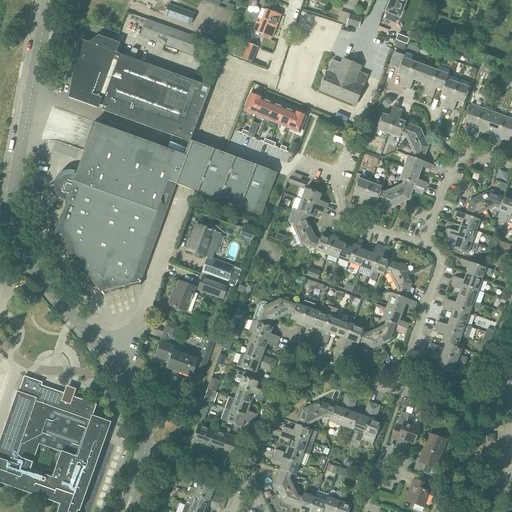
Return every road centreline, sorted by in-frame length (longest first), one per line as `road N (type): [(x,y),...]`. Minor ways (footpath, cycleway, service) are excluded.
road 1 (residential): [(242,482),(293,353),(398,390),(442,253),(424,246)]
road 2 (unclassified): [(107,358),(28,262),(12,217),(48,0)]
road 3 (unclassified): [(107,358),(136,334),(185,202)]
